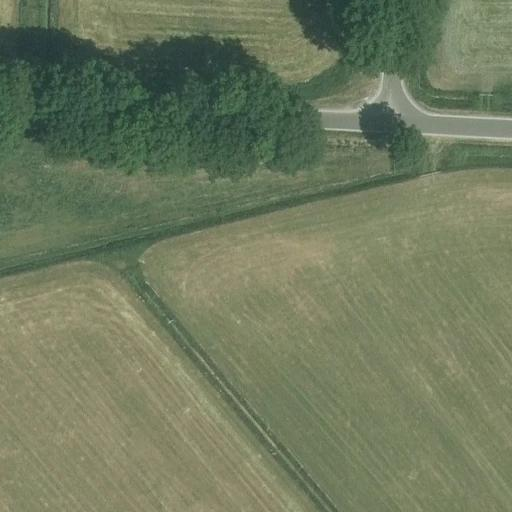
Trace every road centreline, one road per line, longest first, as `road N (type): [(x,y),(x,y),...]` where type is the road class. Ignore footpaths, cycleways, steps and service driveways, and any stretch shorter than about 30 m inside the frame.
road 1 (tertiary): [(388,125),(0,108)]
road 2 (unclassified): [(388,125),(396,0)]
road 3 (tertiary): [(511,130),(388,125)]
